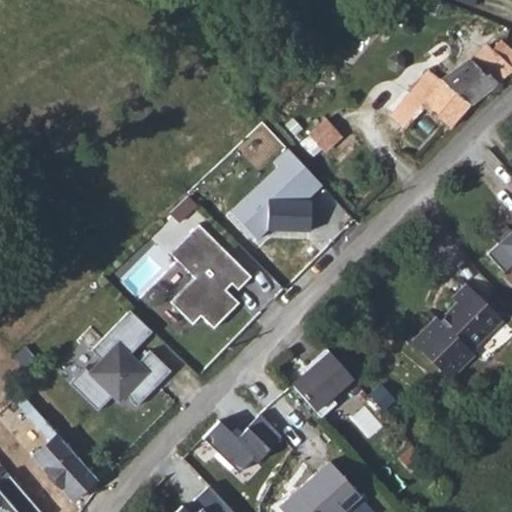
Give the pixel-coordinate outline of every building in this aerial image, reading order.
[(495,33),(441,82),(466,104),(511,67),(498,53),(506,44),(495,33)] [(407,93),(445,126),(466,104),(441,82),(428,71),(407,93)] [(420,104),(407,93),(386,116),(398,127),(420,104)] [(340,133),(325,116),(308,132),(323,148),(340,133)] [(256,241),(267,231),(310,232),(312,183),(290,160),(231,214),(256,241)] [(236,304),(218,286),(224,281),(234,291),(248,277),(195,225),(166,254),(191,279),(167,303),(189,325),(197,317),(211,330),(236,304)] [(511,229),(488,252),(505,270),(511,263),(511,229)] [(461,340),(467,347),(495,319),(461,281),(443,299),(450,305),(440,316),(461,340)] [(128,357),(150,334),(128,313),(89,353),(100,363),(88,376),(117,405),(123,399),(135,410),(169,374),(148,353),(137,365),(128,357)] [(409,341),(433,367),(461,340),(440,316),(434,322),(431,320),(409,341)] [(467,347),(461,340),(433,367),(442,378),(471,352),(467,347)] [(353,383),(326,353),(291,388),(320,419),(353,383)] [(219,421),(205,437),(239,474),(252,460),(259,466),(282,441),(260,419),(237,439),(219,421)] [(34,466),(72,505),(101,481),(53,436),(28,458),(34,466)] [(294,492),(312,511),(339,511),(358,496),(329,463),(294,492)] [(0,476),(0,511),(41,511),(5,473),(0,476)] [(232,511),(208,487),(180,511),(232,511)] [(276,507),(279,511),(312,511),(294,492),(276,507)]
